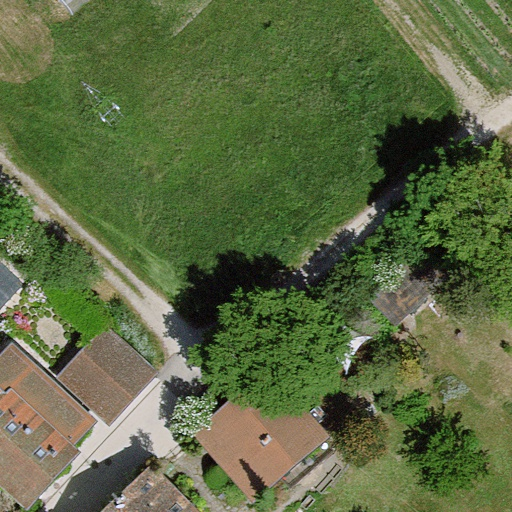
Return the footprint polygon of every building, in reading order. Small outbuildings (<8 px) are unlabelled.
[(441,236),(375,301),(396,323),(450,276),(439,264),(454,250),(441,236)] [(108,337),(68,380),(111,421),(152,378),(108,337)] [(312,352),(274,383),(295,407),(331,375),(312,352)] [(13,356),(0,370),(0,406),(59,462),(93,427),(13,356)] [(274,383),(269,378),(210,427),(267,492),(326,442),(295,407),(274,383)] [(0,467),(38,500),(66,469),(59,462),(0,406),(0,467)] [(182,511),(149,479),(115,511),(182,511)]
